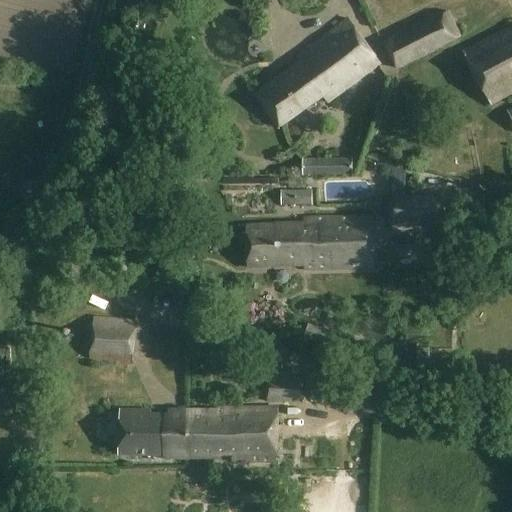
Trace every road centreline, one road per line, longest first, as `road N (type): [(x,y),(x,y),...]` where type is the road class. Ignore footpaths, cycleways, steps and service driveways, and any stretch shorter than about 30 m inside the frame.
road 1 (track): [(511,411),(389,405),(330,365),(136,303),(84,259),(63,211)]
road 2 (track): [(102,0),(63,211),(0,246)]
